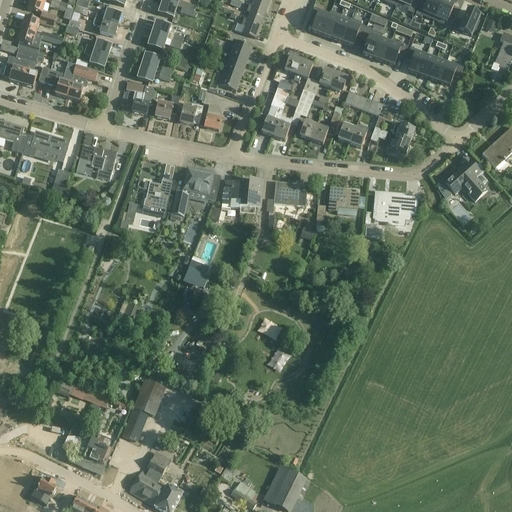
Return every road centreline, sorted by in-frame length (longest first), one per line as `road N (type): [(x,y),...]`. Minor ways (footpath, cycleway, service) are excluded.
road 1 (residential): [(231,158),(418,174),(458,140)]
road 2 (residential): [(458,140),(366,69),(280,37)]
road 3 (unclassified): [(133,511),(22,453),(0,451)]
road 4 (residential): [(102,129),(146,0)]
road 5 (residential): [(231,158),(102,129)]
road 6 (residential): [(231,158),(280,37)]
